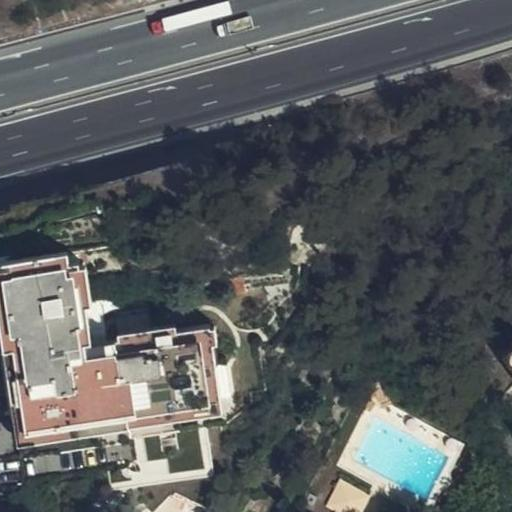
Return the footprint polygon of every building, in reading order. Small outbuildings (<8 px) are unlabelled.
[(55,253),(0,262),(0,291),(10,290),(21,363),(0,366),(0,451),(32,447),(34,454),(129,440),(136,483),(156,480),(155,472),(199,465),(197,448),(208,446),(207,428),(213,426),(210,399),(218,397),(210,326),(90,343),(78,263),(57,266),(55,253)] [(511,338),(508,341),(511,346),(499,354),(511,371),(511,338)] [(213,475),(208,446),(197,448),(199,465),(155,472),(156,480),(157,485),(213,475)] [(122,484),(121,471),(128,464),(107,467),(110,486),(122,484)] [(356,511),(358,508),(327,492),(316,511),(356,511)]
